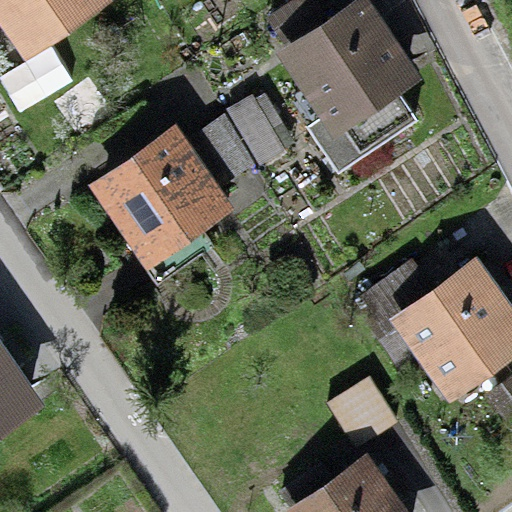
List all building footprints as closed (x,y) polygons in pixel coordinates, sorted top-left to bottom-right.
[(0,0),(26,39),(82,0),(0,0)] [(361,2),(291,49),(315,83),(292,98),(338,165),(415,113),(392,78),(406,69),(361,2)] [(218,198),(172,131),(102,179),(148,245),(140,251),(159,278),(211,242),(193,216),(218,198)] [(511,336),(511,320),(473,265),(434,292),(411,259),(364,292),(390,328),(406,317),(451,380),(511,336)] [(0,351),(0,412),(29,392),(0,351)] [(369,373),(327,399),(352,437),(393,411),(369,373)] [(296,508),(293,510),(294,511),(399,511),(363,460),(336,479),(323,461),(283,489),(296,508)]
